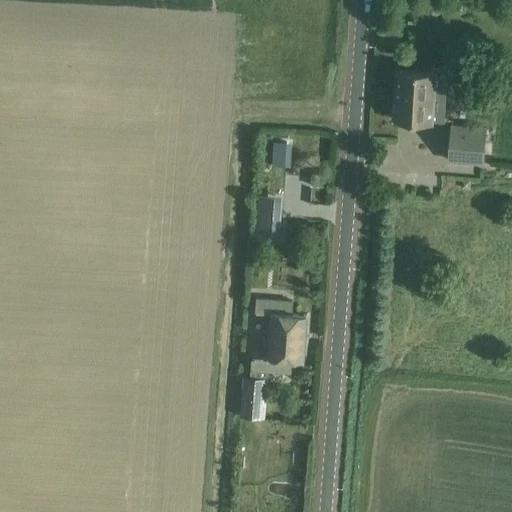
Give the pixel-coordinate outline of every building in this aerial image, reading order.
[(397,70),(394,118),(434,121),(434,119),(438,73),(438,72),(417,71),(397,70)] [(480,127),(452,125),(450,150),(449,162),(484,165),(487,127),(480,127)] [(275,142),(274,165),(286,165),(287,142),(275,142)] [(322,175),(312,174),(311,186),(321,186),(322,175)] [(282,230),(281,190),(260,191),(261,231),(282,230)] [(250,400),(265,401),(267,377),(271,377),(271,370),(291,371),(292,359),(304,360),(307,314),(290,313),(291,299),(258,296),(256,312),(272,313),(269,357),(254,355),(253,368),(252,376),(250,400)]
